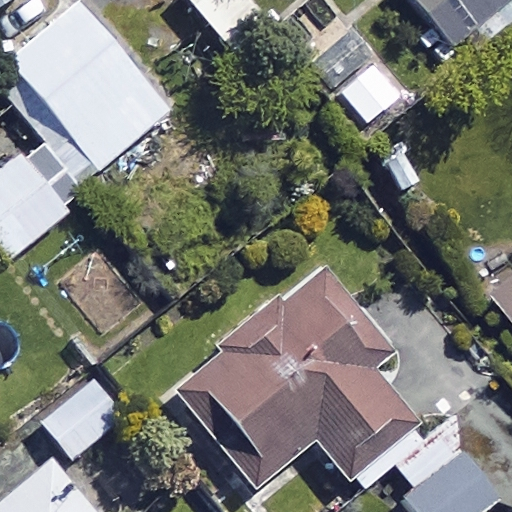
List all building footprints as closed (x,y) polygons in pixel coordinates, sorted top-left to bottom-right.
[(0,0),(0,15),(24,0),(0,0)] [(270,39),(239,0),(180,0),(234,67),(270,39)] [(511,19),(511,0),(402,0),(457,66),(511,19)] [(164,120),(74,14),(8,70),(98,176),(164,120)] [(402,103),(376,69),(327,107),(353,140),(402,103)] [(65,221),(19,162),(10,168),(0,155),(0,259),(6,268),(65,221)] [(390,357),(320,276),(184,394),(261,482),(312,438),(345,477),(408,422),(368,377),(390,357)] [(491,511),(498,507),(461,459),(402,505),(407,511),(491,511)] [(83,511),(49,471),(0,510),(0,511),(83,511)]
